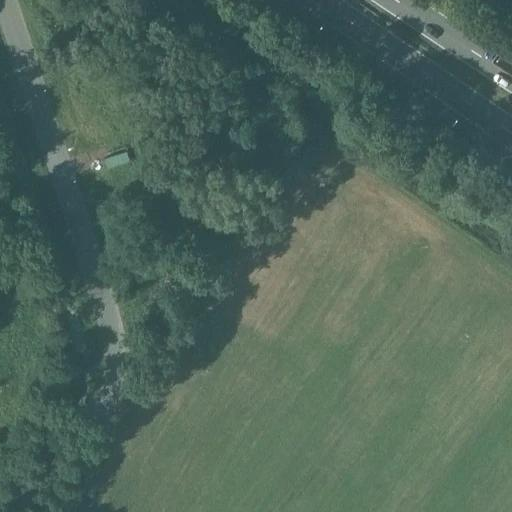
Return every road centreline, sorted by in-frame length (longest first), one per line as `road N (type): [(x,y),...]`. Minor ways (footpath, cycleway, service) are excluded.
road 1 (unclassified): [(55,511),(109,393),(112,339),(8,0)]
road 2 (trunk): [(317,0),(511,134)]
road 3 (trunk): [(511,77),(396,0)]
